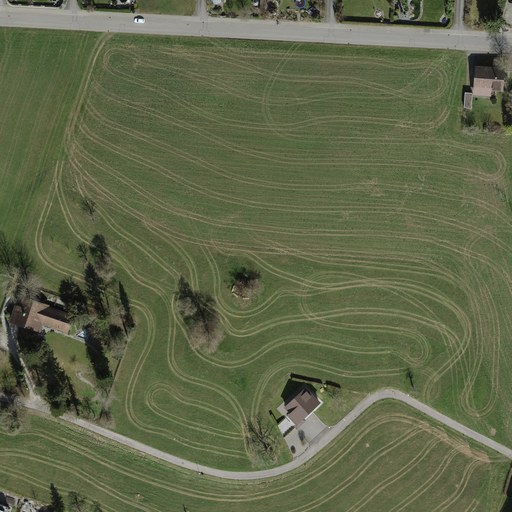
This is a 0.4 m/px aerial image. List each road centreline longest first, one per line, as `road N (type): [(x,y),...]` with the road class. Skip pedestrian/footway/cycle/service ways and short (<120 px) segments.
road 1 (track): [(0,395),(202,469),(249,477),(300,461),(386,392),(511,454)]
road 2 (residential): [(459,42),(330,34)]
road 3 (residential): [(330,34),(201,27)]
road 4 (residential): [(201,27),(73,20)]
